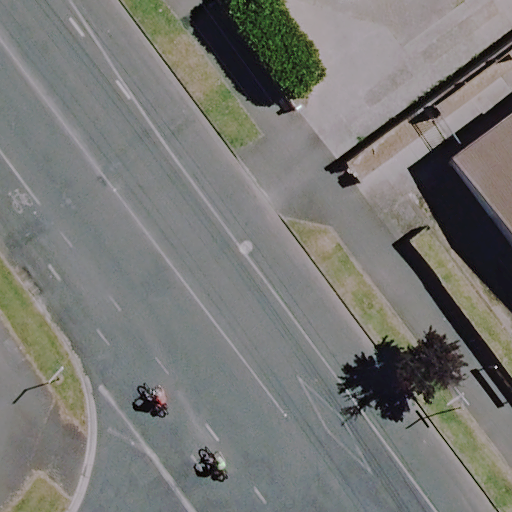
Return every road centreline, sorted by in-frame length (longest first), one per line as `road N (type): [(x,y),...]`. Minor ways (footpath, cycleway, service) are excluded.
road 1 (tertiary): [(0,39),(293,427)]
road 2 (tertiary): [(177,511),(293,427)]
